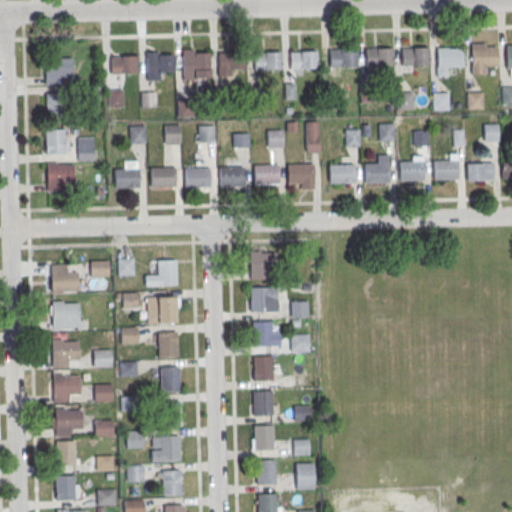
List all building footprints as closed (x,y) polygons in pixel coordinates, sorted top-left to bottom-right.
[(469,47),(495,46),(496,65),(470,65),(469,47)] [(365,49),(391,48),(392,65),(366,66),(365,49)] [(401,49),(427,48),(428,65),(401,65),(401,49)] [(181,50),(193,49),(193,54),(208,53),(209,78),(194,79),(194,81),(182,81),(181,50)] [(435,50),(462,49),(462,66),(436,67),(435,50)] [(329,50),(356,50),(356,66),(330,67),(329,50)] [(146,53),(159,52),(159,56),(173,56),(173,73),(159,73),(159,81),(146,81),(146,53)] [(289,53),(316,52),(316,69),(290,70),(289,53)] [(217,53),(243,53),(244,69),(231,70),(231,76),(218,77),(217,53)] [(253,54),(280,53),(280,70),(254,70),(253,54)] [(43,57),(55,56),(55,59),(70,59),(71,78),(62,78),(62,85),(44,86),(43,57)] [(110,57),(136,57),(137,74),(110,74),(110,57)] [(358,85),(374,84),(374,101),(359,101),(358,85)] [(248,87),(263,87),(264,104),(248,104),(248,87)] [(501,88),(511,87),(511,104),(501,104),(501,88)] [(211,89),(227,88),(227,105),(212,105),(211,89)] [(106,91),(122,90),(122,107),(107,107),(106,91)] [(395,93),(411,92),(411,109),(396,109),(395,93)] [(431,92),(447,92),(447,109),(432,109),(431,92)] [(466,92),(481,92),(482,108),(466,109),(466,92)] [(45,94),(64,93),(65,118),(46,119),(45,94)] [(140,93),(155,93),(156,107),(140,108),(140,93)] [(176,100),(192,100),(192,116),(177,116),(176,100)] [(304,152),(318,152),(318,120),(304,120),(304,152)] [(377,124),(393,123),(393,140),(378,140),(377,124)] [(482,123),(497,123),(498,140),(482,140),(482,123)] [(129,127),(144,126),(144,143),(129,143),(129,127)] [(163,126),(179,126),(179,144),(164,145),(163,126)] [(198,126),(214,126),(214,142),(199,143),(198,126)] [(343,129),(359,129),(359,145),(343,146),(343,129)] [(44,130),(63,130),(64,155),(45,155),(44,130)] [(266,130),(282,130),(282,146),(266,147),(266,130)] [(233,132),(248,132),(249,148),(233,149),(233,132)] [(76,138),(92,137),(93,160),(77,161),(76,138)] [(432,161),(456,160),(457,180),(433,180),(432,161)] [(398,162),(422,161),(422,181),(398,182),(398,162)] [(501,162),(511,162),(511,181),(501,181),(501,162)] [(45,163),(57,163),(57,165),(72,165),(73,184),(62,184),(62,191),(46,192),(45,163)] [(466,163),(492,163),(493,181),(467,182),(466,163)] [(286,165),(310,164),(311,184),(287,185),(286,165)] [(328,165),(352,164),(352,184),(328,185),(328,165)] [(363,165),(387,164),(388,183),(364,184),(363,165)] [(253,166),(277,165),(278,185),(254,185),(253,166)] [(218,168),(242,167),(243,187),(219,188),(218,168)] [(149,169),(173,168),(174,187),(150,188),(149,169)] [(184,169),(208,168),(208,187),(184,188),(184,169)] [(114,170),(138,169),(139,188),(115,189),(114,170)] [(249,255),(274,254),(275,271),(265,272),(265,280),(249,280),(249,255)] [(116,259),(132,258),(133,276),(117,276),(116,259)] [(89,261),(106,260),(107,277),(90,278),(89,261)] [(156,261),(175,260),(176,286),(157,286),(156,261)] [(49,292),(77,292),(77,272),(66,272),(66,264),(49,264),(49,292)] [(249,288),(276,287),(277,312),(250,313),(249,288)] [(137,307),(137,292),(121,292),(121,307),(137,307)] [(156,298),(175,298),(176,323),(157,324),(156,298)] [(289,301),(307,300),(307,317),(290,318),(289,301)] [(51,329),(79,329),(79,301),(51,301),(51,329)] [(251,322),(270,321),(271,334),(278,334),(279,347),(252,347),(251,322)] [(119,328),(137,327),(138,344),(120,345),(119,328)] [(157,332),(176,332),(176,357),(157,358),(157,332)] [(290,335),(307,334),(308,351),(291,352),(290,335)] [(77,365),(77,339),(51,339),(51,365),(77,365)] [(92,351),(110,350),(110,367),(93,368),(92,351)] [(252,356),(271,356),(272,381),(253,382),(252,356)] [(118,360),(136,359),(136,376),(119,377),(118,360)] [(158,367),(177,367),(178,392),(159,393),(158,367)] [(52,401),(70,401),(70,393),(79,393),(79,373),(52,373),(52,401)] [(293,375),(308,375),(308,387),(293,387),(293,375)] [(93,385),(110,384),(111,401),(93,402),(93,385)] [(251,391),(270,391),(271,416),(252,417),(251,391)] [(160,402),(179,402),(180,427),(161,428),(160,402)] [(292,405),(310,404),(311,421),(293,422),(292,405)] [(51,408),(51,432),(80,432),(80,408),(51,408)] [(93,420),(111,419),(112,437),(94,437),(93,420)] [(252,426),(272,425),(272,451),(253,451),(252,426)] [(124,432),(142,431),(142,448),(125,449),(124,432)] [(159,437),(178,436),(179,462),(160,462),(159,437)] [(292,440),(309,439),(310,456),(293,457),(292,440)] [(55,441),(56,467),(74,466),(74,441),(55,441)] [(95,454),(113,454),(113,471),(96,472),(95,454)] [(255,460),(274,460),(275,485),(255,486),(255,460)] [(295,464),(313,464),(313,489),(296,490),(295,464)] [(125,466),(142,465),(143,482),(125,483),(125,466)] [(161,471),(180,470),(181,496),(162,496),(161,471)] [(55,476),(55,501),(73,501),(73,475),(55,476)] [(96,489),(113,488),(114,505),(96,506),(96,489)] [(256,511),(256,495),(275,494),(275,511),(256,511)] [(124,511),(124,500),(142,499),(142,511),(124,511)]
